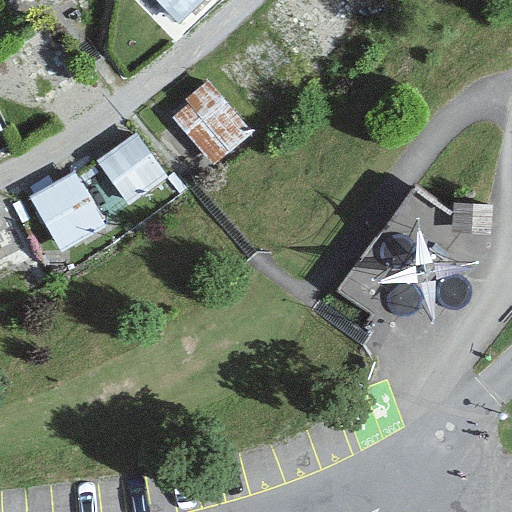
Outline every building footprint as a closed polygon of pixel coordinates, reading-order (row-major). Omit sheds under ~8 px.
[(304,0),(327,24),(351,0),(304,0)] [(46,83),(90,57),(61,7),(16,33),(46,83)] [(178,92),(224,147),(266,113),(220,57),(178,92)] [(0,116),(13,111),(0,80),(0,116)] [(73,238),(121,214),(88,149),(40,173),(73,238)] [(22,181),(0,192),(0,254),(3,260),(50,237),(22,181)]
